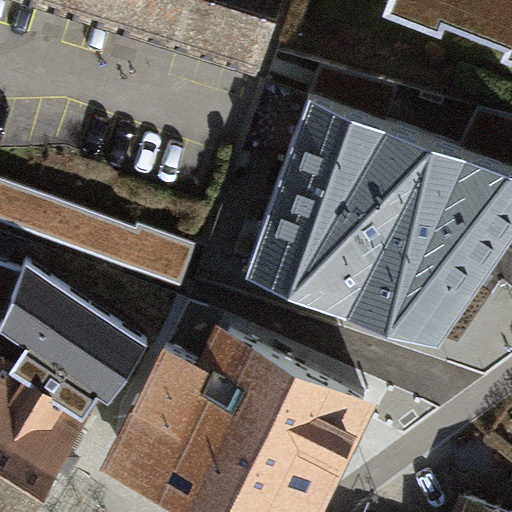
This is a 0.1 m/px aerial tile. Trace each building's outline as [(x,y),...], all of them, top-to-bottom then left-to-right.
[(0,0),(0,8),(251,80),(274,0),(0,0)] [(511,0),(396,0),(393,8),(511,55),(511,0)] [(511,157),(306,83),(244,267),(438,336),(511,231),(511,157)] [(0,356),(104,417),(157,341),(27,263),(0,256),(0,356)] [(158,360),(108,456),(214,511),(297,511),(362,391),(219,316),(188,376),(158,360)] [(0,375),(0,511),(24,511),(80,429),(0,375)] [(493,511),(457,499),(452,511),(493,511)]
